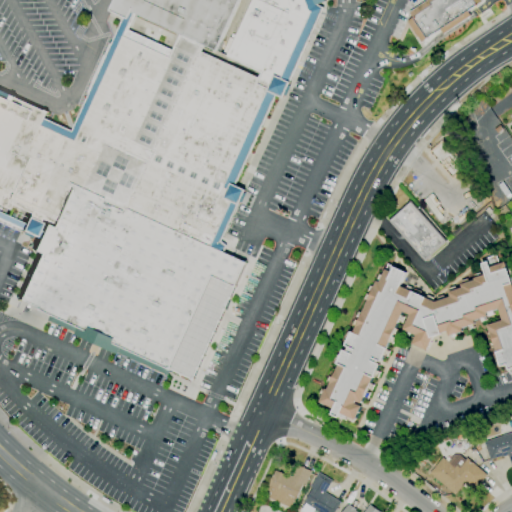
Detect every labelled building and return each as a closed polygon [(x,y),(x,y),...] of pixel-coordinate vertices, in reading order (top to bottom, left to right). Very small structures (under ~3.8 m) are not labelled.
[(315,0),(317,5),(325,9),(291,83),(292,84),(285,99),(275,95),(234,185),(244,190),(237,205),(236,204),(219,242),(226,245),(223,253),(246,263),(228,301),(233,304),(215,345),(210,342),(192,380),(125,349),(122,356),(69,332),(72,325),(17,299),(38,253),(32,250),(37,238),(0,221),(0,89),(47,111),(44,117),(72,130),(123,17),(110,11),(115,0),(239,0),(216,51),(205,46),(202,52),(260,78),(263,73),(228,57),(253,0),(315,0)] [(481,0),(482,1),(467,11),(471,16),(444,34),(441,29),(421,43),(407,21),(413,17),(410,12),(427,0),(481,0)] [(453,179),(440,164),(439,165),(434,158),(430,153),(438,145),(439,145),(444,141),(448,146),(449,146),(467,167),(453,179)] [(425,261),(389,222),(411,202),(446,242),(425,261)] [(435,302),(450,297),(449,292),(462,288),(461,285),(475,280),(474,278),(485,274),(482,264),(488,262),(487,258),(497,255),(500,264),(505,262),(511,283),(511,373),(510,374),(507,367),(503,369),(502,365),(497,367),(495,360),(499,359),(497,352),(495,352),(493,347),(491,348),(486,333),(490,332),(489,332),(487,327),(488,327),(488,325),(503,320),(499,309),(493,311),(494,314),(487,317),(488,320),(481,322),(480,319),(474,321),(475,324),(474,324),(475,328),(468,330),(467,327),(462,328),(463,331),(457,334),(458,337),(451,339),(450,335),(449,335),(448,331),(441,333),(442,335),(433,337),(427,351),(412,344),(416,335),(411,333),(409,336),(403,333),(405,330),(403,329),(410,315),(403,311),(401,315),(405,317),(402,323),(398,322),(395,329),(399,330),(393,344),(389,342),(385,350),(390,352),(386,361),(382,359),(381,362),(378,360),(377,363),(380,364),(376,373),(380,374),(377,380),(373,378),(370,383),(374,385),(367,399),(364,398),(361,403),(356,401),(355,404),(361,407),(355,420),(354,419),(352,423),(339,417),(338,418),(331,415),(334,409),(319,402),(322,396),(319,395),(322,389),(325,390),(325,389),(327,389),(330,384),(326,382),(329,376),(333,378),(334,376),(330,374),(333,368),(336,370),(339,364),(337,363),(337,362),(334,361),(337,355),(340,356),(343,350),(346,351),(348,347),(345,346),(348,339),(344,338),(347,332),(350,333),(351,332),(353,333),(356,327),(352,325),(355,319),(359,321),(359,319),(356,318),(359,312),(362,313),(367,301),(364,300),(367,294),(370,295),(371,293),(368,292),(370,286),(373,287),(379,274),(382,275),(388,264),(394,267),(407,273),(400,286),(435,302)] [(511,469),(508,456),(502,458),(501,456),(490,460),(484,442),(511,432),(511,469)] [(455,495),(429,473),(443,457),(447,460),(450,457),(451,458),(454,454),(460,455),(465,460),(467,458),(487,475),(474,490),(466,483),(455,495)] [(291,508),(269,499),(270,497),(267,495),(268,492),(266,491),(275,470),(285,475),(286,474),(292,476),(297,465),(312,471),(306,485),(303,484),(296,500),(294,500),(291,508)] [(334,511),(318,511),(315,510),(313,511),(300,511),(305,504),(303,503),(312,488),(310,487),(317,477),(316,476),(319,472),(332,481),(325,492),(341,502),(334,511)]
